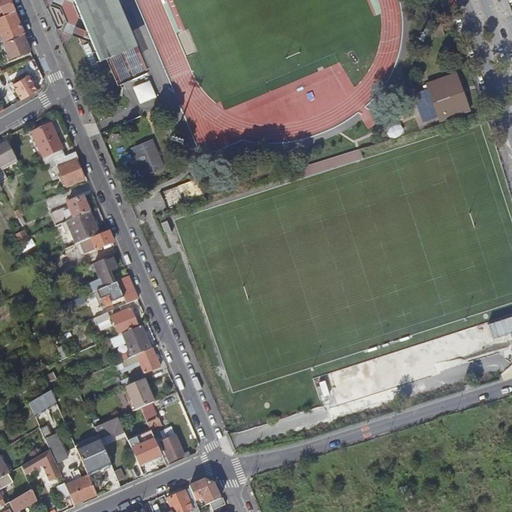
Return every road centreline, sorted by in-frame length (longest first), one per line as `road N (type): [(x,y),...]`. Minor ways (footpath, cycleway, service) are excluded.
road 1 (residential): [(221,467),(62,92)]
road 2 (residential): [(221,467),(239,469),(511,386)]
road 3 (tertiary): [(464,0),(511,131)]
road 4 (residential): [(94,511),(206,464),(221,467)]
